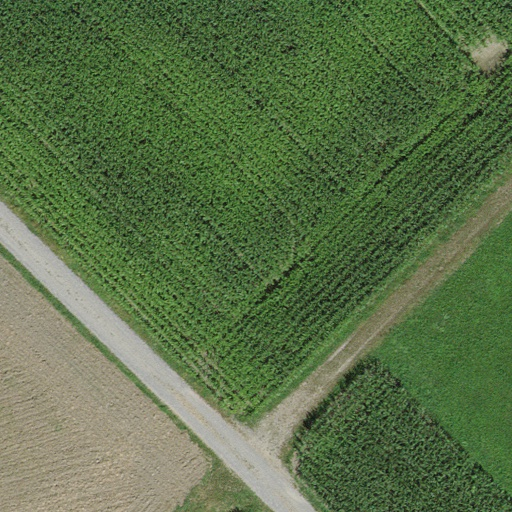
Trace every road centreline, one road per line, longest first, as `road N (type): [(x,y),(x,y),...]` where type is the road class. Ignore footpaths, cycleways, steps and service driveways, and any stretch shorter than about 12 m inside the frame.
road 1 (track): [(187,511),(511,178)]
road 2 (track): [(0,213),(304,511)]
